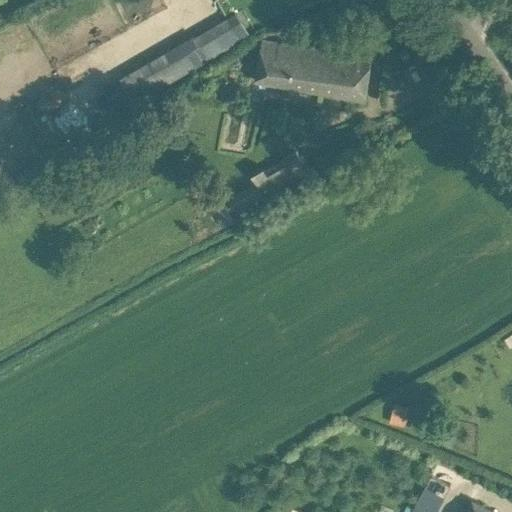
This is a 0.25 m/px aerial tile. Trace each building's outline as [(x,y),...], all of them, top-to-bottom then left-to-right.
[(227,16),(129,73),(143,97),(240,40),(227,16)] [(262,42),(255,80),(292,87),(366,99),(372,58),(287,46),(262,42)] [(335,147),(322,156),(320,153),(313,157),(325,177),(326,178),(331,175),(346,165),(346,164),(335,147)] [(223,228),(224,228),(269,201),(267,198),(310,173),(296,149),(252,174),(256,181),(211,207),(211,208),(223,228)] [(411,408),(395,404),(390,420),(407,424),(411,408)] [(457,436),(442,430),(437,441),(453,446),(457,436)] [(497,511),(473,499),(465,511),(497,511)]
